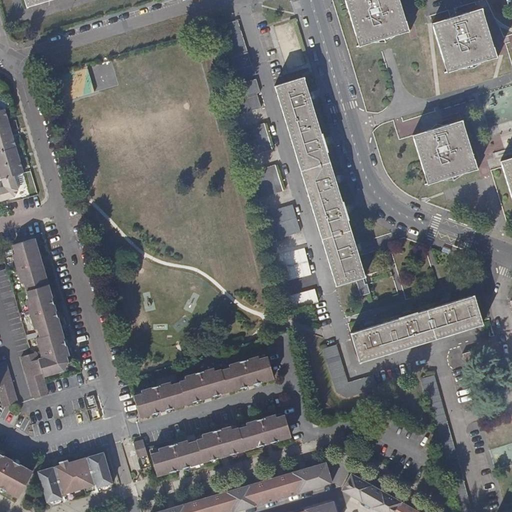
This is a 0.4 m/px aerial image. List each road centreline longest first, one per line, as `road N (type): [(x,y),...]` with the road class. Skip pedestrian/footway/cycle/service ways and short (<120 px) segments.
road 1 (residential): [(239,0),(352,371),(437,347),(480,511)]
road 2 (residential): [(311,0),(360,163),(378,196),(395,211),(506,255)]
road 3 (residential): [(15,64),(219,0)]
road 4 (residential): [(109,385),(57,206)]
road 5 (residential): [(119,421),(138,428),(291,386)]
road 6 (residential): [(0,313),(28,403),(109,385)]
road 7 (residential): [(291,386),(303,427),(356,425),(409,457)]
road 8 (residential): [(57,206),(15,64)]
road 9 (residential): [(119,421),(44,444),(0,426)]
